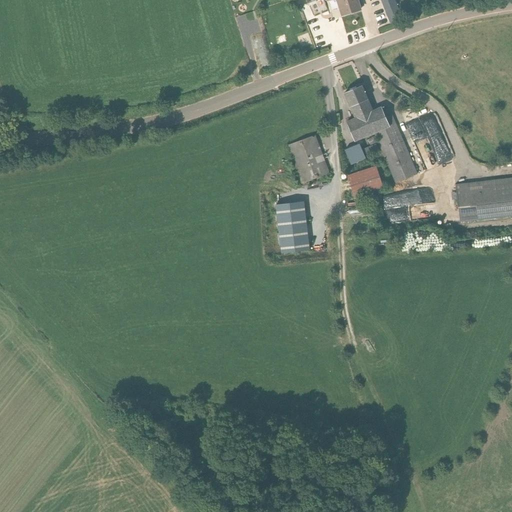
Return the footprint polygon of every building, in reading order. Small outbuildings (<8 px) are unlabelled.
[(331,10),(340,8),(342,15),(361,10),(357,0),(328,0),(329,1),(331,10)] [(380,0),(385,10),(385,11),(390,24),(402,19),(397,6),(394,0),(380,0)] [(417,174),(392,114),(385,117),(381,107),(374,110),(363,85),(343,93),(354,118),(346,122),(356,142),(374,134),(395,183),(417,174)] [(435,132),(443,126),(435,113),(426,119),(435,132)] [(329,173),(316,135),(288,146),(301,183),(329,173)] [(359,143),(344,149),(351,165),(366,159),(359,143)] [(377,166),(347,175),(354,197),(384,187),(377,166)] [(511,178),(456,185),(461,221),(511,215),(511,178)] [(387,206),(389,224),(417,220),(415,203),(425,202),(423,191),(399,194),(400,204),(387,206)] [(309,247),(304,201),(276,204),(281,250),(309,247)]
